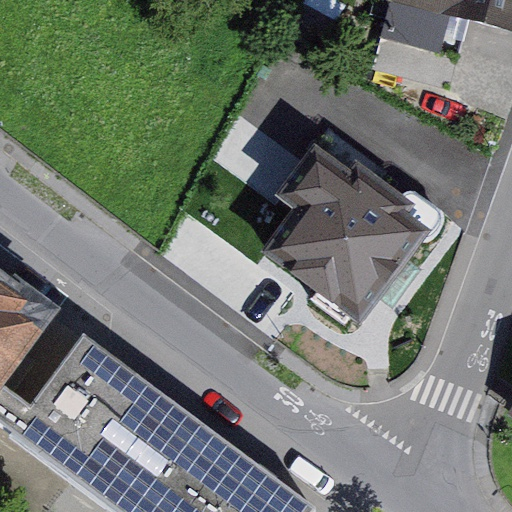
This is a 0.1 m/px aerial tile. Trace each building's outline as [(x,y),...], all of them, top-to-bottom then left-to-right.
[(511,0),(402,0),(393,40),(440,52),(450,12),(511,27),(511,0)] [(440,52),(393,40),(384,73),(456,91),(464,58),(440,52)] [(367,326),(387,299),(399,307),(423,274),(412,266),(434,237),(436,238),(447,224),(418,203),(414,208),(349,160),(337,176),(319,163),(286,207),(304,220),(276,258),(296,273),(292,279),(334,310),(338,304),(367,326)] [(0,511),(0,407),(10,392),(63,315),(0,272),(0,511)] [(0,407),(0,422),(21,438),(120,511),(327,511),(95,338),(39,414),(10,392),(0,407)]
